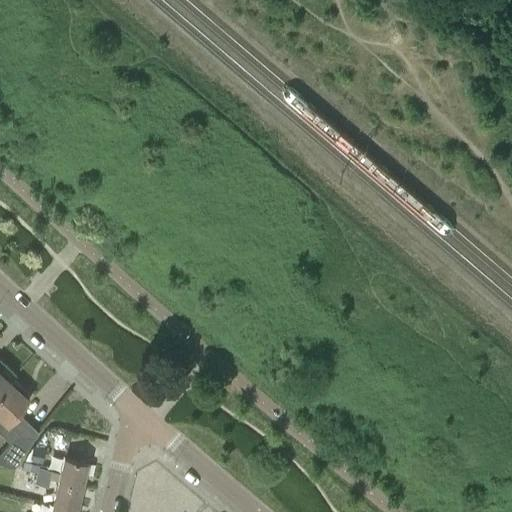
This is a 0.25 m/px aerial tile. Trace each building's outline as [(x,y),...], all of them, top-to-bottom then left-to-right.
[(0,372),(0,392),(10,382),(8,380),(10,377),(4,371),(1,373),(0,372)] [(10,382),(0,392),(0,415),(2,417),(20,433),(29,422),(18,411),(29,399),(19,389),(21,386),(14,380),(11,383),(10,382)] [(29,446),(18,435),(11,443),(6,448),(0,454),(0,462),(14,467),(29,446)] [(58,479),(81,485),(87,460),(64,455),(60,471),(39,466),(37,475),(51,478),(58,479)] [(23,460),(21,469),(36,472),(38,464),(23,460)] [(37,475),(35,484),(49,487),(51,478),(37,475)] [(58,479),(53,503),(76,508),(81,485),(58,479)] [(50,511),(74,511),(76,508),(53,503),(50,511)]
